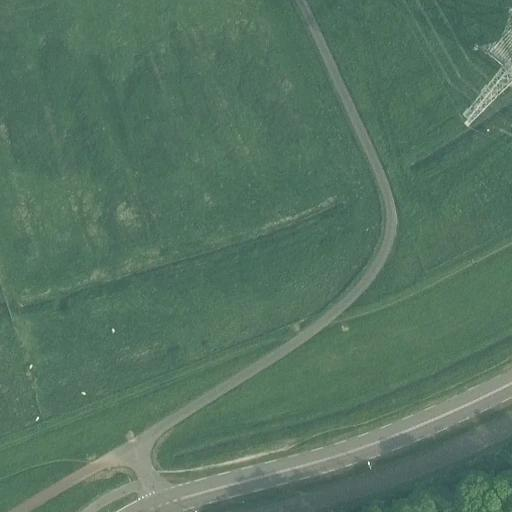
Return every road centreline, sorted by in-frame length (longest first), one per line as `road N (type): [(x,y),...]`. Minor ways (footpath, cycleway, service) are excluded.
road 1 (unclassified): [(156,508),(130,448),(328,319),(386,250),(390,205),(379,171),(300,0)]
road 2 (unclassified): [(156,508),(387,441),(511,381)]
